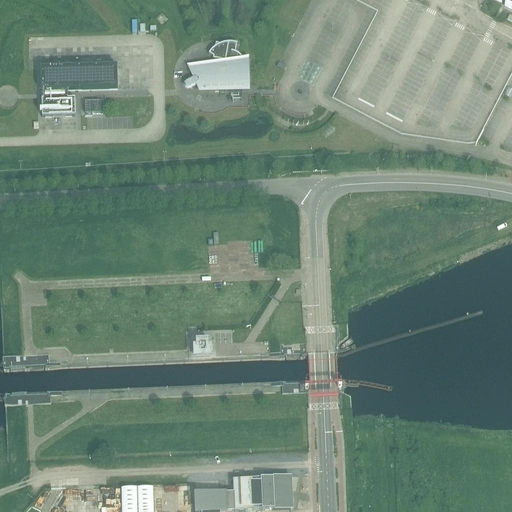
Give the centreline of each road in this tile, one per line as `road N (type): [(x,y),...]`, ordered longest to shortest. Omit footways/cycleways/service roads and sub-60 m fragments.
road 1 (unclassified): [(0,202),(283,186),(327,202)]
road 2 (unclassified): [(28,354),(31,285),(290,273)]
road 3 (tertiary): [(328,511),(317,271)]
road 4 (tertiary): [(327,202),(349,187),(374,184),(511,193)]
